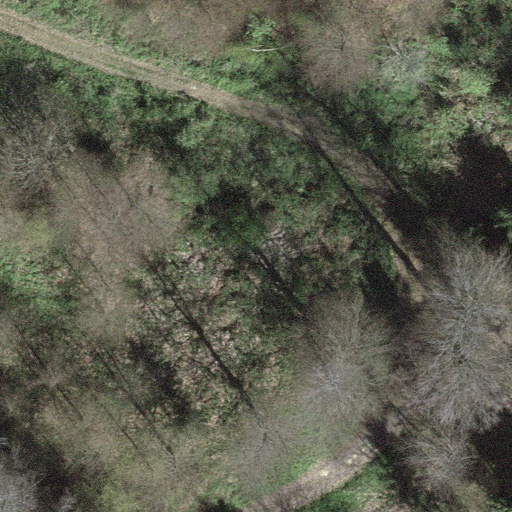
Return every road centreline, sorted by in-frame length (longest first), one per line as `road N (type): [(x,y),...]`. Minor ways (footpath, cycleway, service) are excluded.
road 1 (track): [(511,235),(0,26)]
road 2 (track): [(295,511),(365,475),(511,360)]
